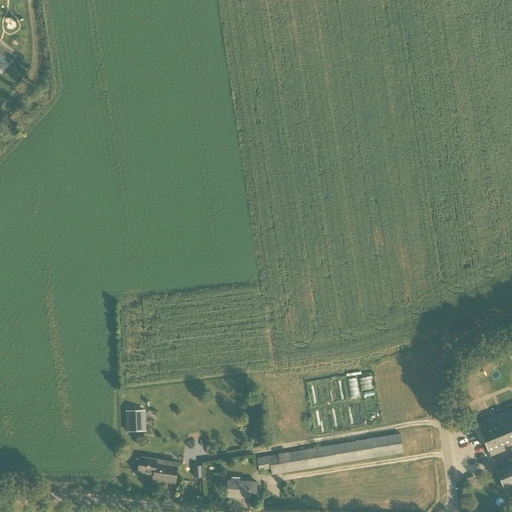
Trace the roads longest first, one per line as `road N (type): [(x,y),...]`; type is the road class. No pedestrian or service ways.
road 1 (unclassified): [(450,511),(444,364),(459,337),(511,311)]
road 2 (unknown): [(252,452),(445,425)]
road 3 (unclassified): [(178,511),(84,499),(0,501)]
